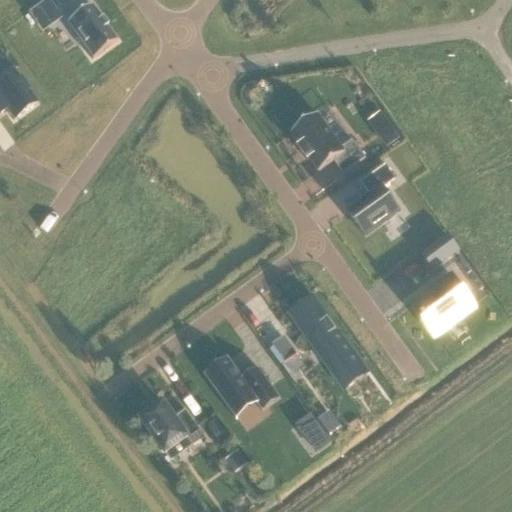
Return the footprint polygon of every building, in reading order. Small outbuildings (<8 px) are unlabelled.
[(47,0),(28,14),(35,24),(55,10),(47,0)] [(91,6),(66,25),(92,61),(118,43),(91,6)] [(453,69),(426,89),(451,124),(478,104),(453,69)] [(0,115),(6,111),(14,122),(36,105),(13,73),(0,82),(0,115)] [(479,113),(456,129),(466,142),(488,126),(479,113)] [(317,116),(291,135),(319,174),(334,163),(343,176),(366,160),(353,142),(342,150),(317,116)] [(511,185),(511,151),(508,147),(470,175),(489,202),(511,185)] [(465,166),(457,155),(434,171),(442,183),(465,166)] [(371,198),(348,214),(366,238),(400,213),(384,191),(385,190),(396,182),(386,167),(362,185),(363,187),(365,186),(370,194),(369,195),(371,198)] [(448,237),(422,256),(434,272),(460,253),(448,237)] [(430,299),(416,310),(435,336),(472,308),(453,282),(438,293),(436,290),(428,296),(429,297),(430,299)] [(305,309),(293,318),(339,382),(361,366),(337,333),(329,321),(312,299),(303,306),(305,309)] [(284,339),(274,346),(286,364),(285,365),(286,365),(287,365),(287,364),(297,358),(297,357),(298,357),(298,356),(297,356),(297,357),(284,339)] [(206,376),(205,377),(237,421),(238,420),(236,417),(255,402),(258,406),(263,413),(281,400),(258,369),(257,370),(244,380),(229,359),(227,360),(228,361),(213,371),(213,372),(207,377),(206,376)] [(186,412),(174,420),(164,405),(155,412),(153,408),(141,416),(144,420),(141,422),(166,456),(188,440),(194,448),(206,439),(186,412)] [(311,416),(297,426),(304,436),(318,426),(311,416)]
